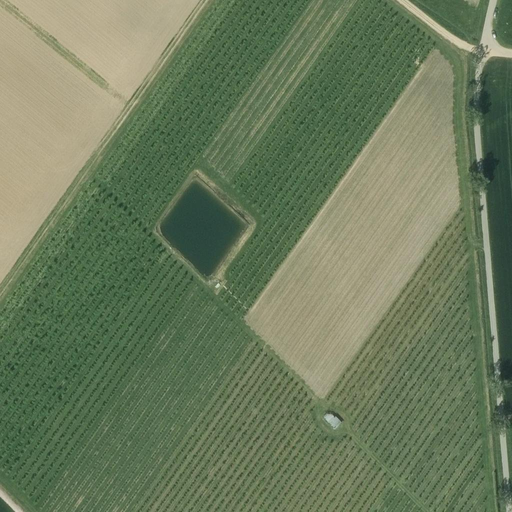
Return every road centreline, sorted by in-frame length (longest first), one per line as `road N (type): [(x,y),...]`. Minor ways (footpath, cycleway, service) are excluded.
road 1 (track): [(508,511),(475,126),(481,53)]
road 2 (track): [(204,0),(0,290)]
